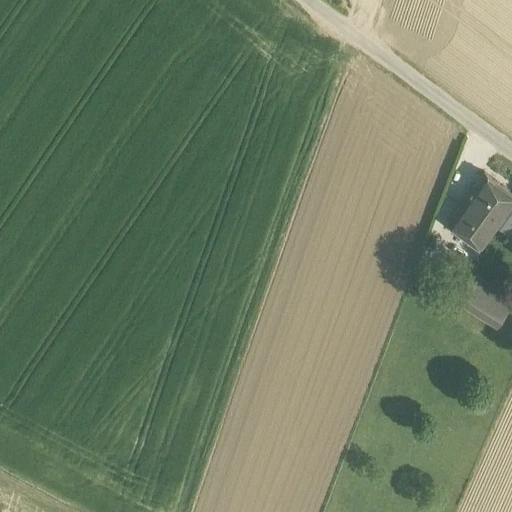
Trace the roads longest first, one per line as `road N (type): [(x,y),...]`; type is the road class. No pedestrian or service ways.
road 1 (track): [(188,511),(352,34)]
road 2 (unclassified): [(305,0),(511,153)]
